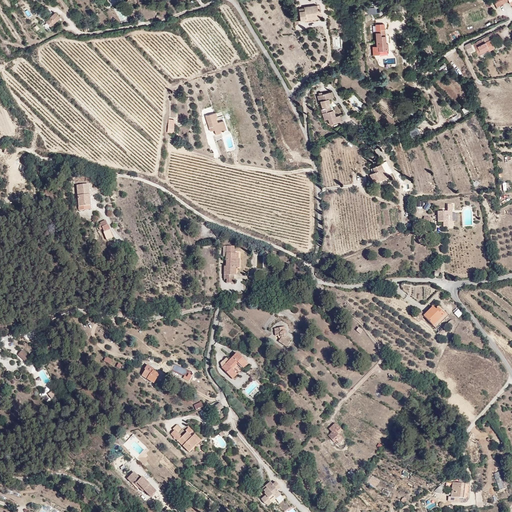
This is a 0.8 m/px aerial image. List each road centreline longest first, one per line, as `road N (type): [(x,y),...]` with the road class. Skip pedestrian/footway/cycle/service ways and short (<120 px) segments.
road 1 (unclassified): [(312,266),(225,226),(158,183),(38,155)]
road 2 (unclassified): [(312,266),(319,212),(305,130),(282,78),(230,0)]
road 3 (unclassified): [(313,279),(251,276),(244,299),(151,318),(119,313)]
road 4 (unclassified): [(453,283),(313,279)]
road 5 (unclassified): [(0,477),(61,475),(97,488),(119,511)]
